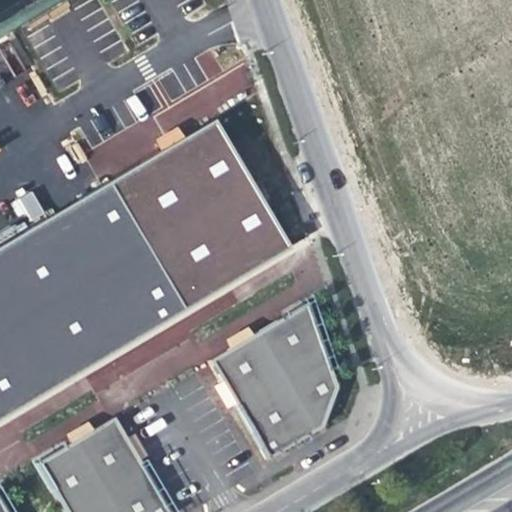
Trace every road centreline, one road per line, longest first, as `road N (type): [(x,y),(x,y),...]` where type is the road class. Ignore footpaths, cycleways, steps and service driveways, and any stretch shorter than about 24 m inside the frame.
road 1 (residential): [(378,330),(260,0)]
road 2 (residential): [(511,405),(448,423),(350,472)]
road 3 (residential): [(511,400),(436,394),(406,375),(378,330)]
road 4 (residential): [(378,330),(390,416),(350,472)]
